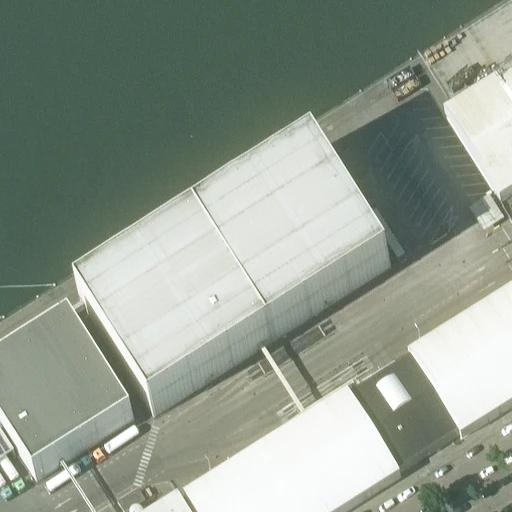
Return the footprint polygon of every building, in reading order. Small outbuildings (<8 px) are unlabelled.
[(499,204),(511,196),(511,72),(443,116),(499,204)] [(316,153),(197,228),(271,344),(390,270),(316,153)] [(485,232),(504,219),(489,196),(470,209),(485,232)] [(271,344),(197,228),(79,304),(153,420),(271,344)] [(409,361),(349,399),(348,396),(184,499),(191,511),(347,511),(400,479),(398,476),(458,438),(460,441),(511,408),(511,291),(407,357),(409,361)] [(0,428),(35,485),(133,423),(71,326),(38,346),(33,338),(17,348),(22,357),(0,370),(0,428)] [(117,506),(120,511),(131,511),(144,504),(137,493),(117,506)] [(185,511),(178,500),(158,511),(185,511)]
